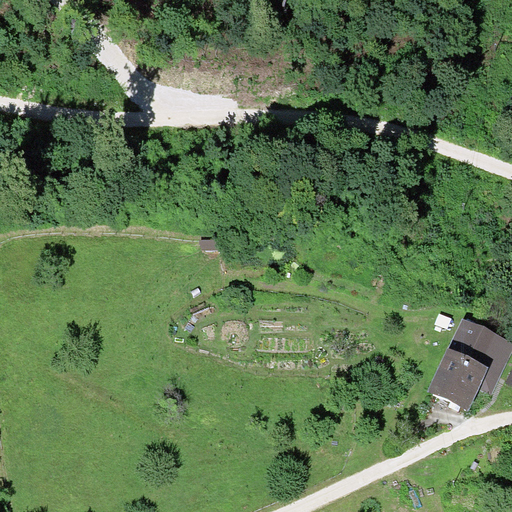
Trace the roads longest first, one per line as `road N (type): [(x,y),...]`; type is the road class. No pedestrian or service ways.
road 1 (track): [(0,104),(115,120),(243,114),(371,124),(511,171)]
road 2 (track): [(511,417),(476,425),(292,511)]
